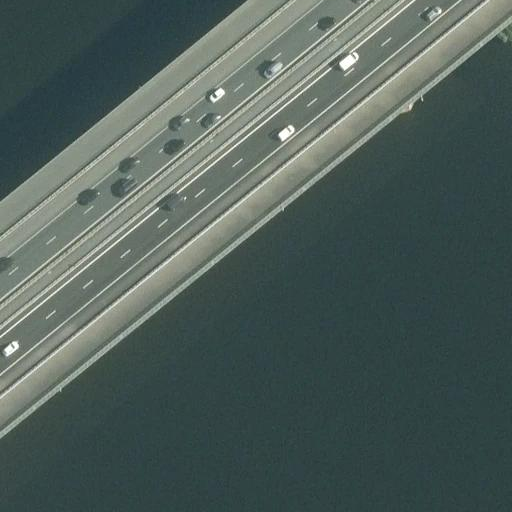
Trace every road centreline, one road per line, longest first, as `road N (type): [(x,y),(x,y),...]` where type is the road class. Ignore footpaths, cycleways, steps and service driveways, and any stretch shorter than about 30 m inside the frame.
road 1 (motorway): [(0,358),(439,0)]
road 2 (motorway): [(346,0),(0,283)]
road 3 (unclassified): [(275,0),(0,225)]
